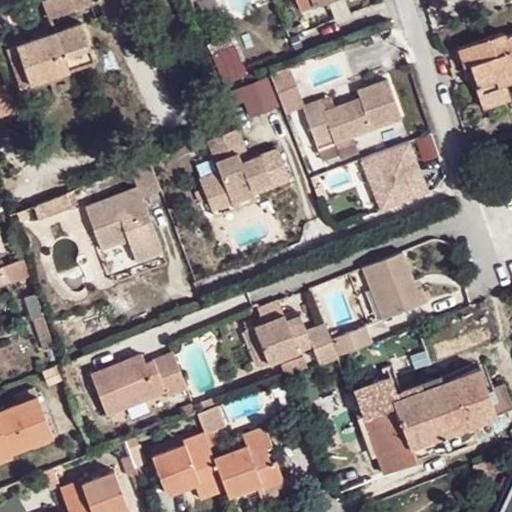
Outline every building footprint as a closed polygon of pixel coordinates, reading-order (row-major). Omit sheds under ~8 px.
[(74,9),(71,0),(43,0),(51,18),(74,9)] [(71,0),(74,9),(97,0),(71,0)] [(119,0),(99,0),(107,19),(125,12),(119,0)] [(21,87),(48,78),(67,71),(96,61),(82,22),(56,31),(53,27),(43,31),(43,35),(9,48),(21,87)] [(216,28),(206,32),(212,49),(217,47),(216,41),(221,39),(216,28)] [(464,46),(471,66),(475,63),(484,86),(482,87),(488,107),(511,98),(511,83),(511,82),(511,81),(511,35),(511,36),(509,30),(464,46)] [(236,46),(215,54),(227,83),(247,74),(236,46)] [(283,110),(302,103),(287,61),(268,68),(283,110)] [(475,63),(471,66),(467,66),(476,89),(482,87),(484,86),(475,63)] [(265,70),(231,84),(244,116),(278,102),(265,70)] [(67,71),(48,78),(54,94),(74,87),(67,71)] [(326,111),(321,98),(303,106),(320,149),(403,116),(388,78),(358,91),(361,96),(326,111)] [(19,110),(8,79),(1,82),(2,85),(0,85),(0,113),(1,116),(19,110)] [(239,129),(207,141),(219,172),(200,180),(209,204),(229,196),(231,204),(254,195),(289,181),(277,149),(250,160),(242,163),(235,145),(243,142),(239,129)] [(250,160),(243,142),(235,145),(242,163),(250,160)] [(150,162),(131,169),(138,187),(84,209),(100,252),(128,241),(137,264),(164,254),(142,196),(160,189),(150,162)] [(257,202),(254,195),(231,204),(229,196),(209,204),(215,219),(257,202)] [(400,251),(361,267),(381,318),(425,300),(419,285),(414,287),(400,251)] [(25,257),(4,264),(11,281),(31,274),(25,257)] [(56,346),(38,295),(24,300),(43,352),(56,346)] [(317,364),(337,357),(323,322),(305,329),(296,307),(255,323),(270,361),(310,346),(317,364)] [(270,361),(255,323),(244,327),(258,365),(270,361)] [(363,324),(330,337),(337,357),(370,344),(363,324)] [(186,387),(171,350),(142,361),(139,353),(88,373),(104,412),(161,389),(164,396),(186,387)] [(444,381),(424,389),(441,436),(447,450),(480,438),(476,423),(511,409),(511,407),(503,384),(488,390),(481,368),(444,381)] [(421,381),(424,389),(444,381),(441,374),(421,381)] [(391,376),(354,390),(360,406),(378,455),(384,474),(419,461),(414,446),(441,436),(424,389),(399,398),(396,390),(391,376)] [(399,398),(424,389),(421,381),(396,390),(399,398)] [(0,446),(8,443),(10,450),(53,433),(38,394),(0,409),(0,446)] [(183,417),(196,412),(195,410),(192,402),(179,407),(183,417)] [(217,404),(196,412),(205,433),(225,425),(217,404)] [(378,455),(360,406),(353,409),(370,458),(378,455)] [(182,435),(184,441),(186,449),(207,441),(200,428),(182,435)] [(219,475),(223,486),(227,494),(243,489),(249,503),(288,488),(275,457),(270,459),(259,434),(243,440),(244,444),(213,456),(219,475)] [(186,449),(184,441),(150,454),(164,491),(181,485),(178,479),(190,474),(194,485),(219,475),(213,456),(207,441),(186,449)] [(8,443),(0,446),(0,461),(13,456),(10,450),(8,443)] [(495,462),(484,466),(488,474),(499,471),(495,462)] [(113,468),(81,481),(83,489),(63,498),(67,511),(111,511),(112,511),(127,506),(113,468)] [(219,475),(194,485),(198,496),(223,486),(219,475)] [(83,489),(81,481),(79,478),(58,486),(63,498),(83,489)]
